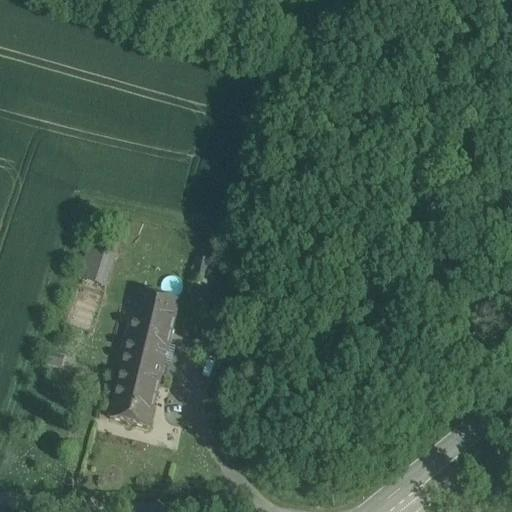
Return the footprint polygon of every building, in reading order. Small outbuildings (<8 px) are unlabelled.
[(114,256),(91,249),(86,266),(108,273),(114,256)] [(210,264),(197,261),(193,280),(206,284),(210,264)] [(108,273),(86,266),(70,313),(93,320),(108,273)] [(179,303),(140,294),(121,373),(160,382),(179,303)] [(64,359),(49,355),(46,367),(62,371),(64,359)] [(121,373),(110,420),(149,430),(160,382),(121,373)]
